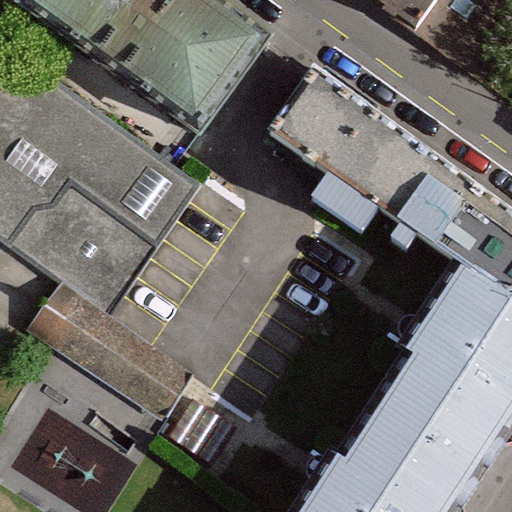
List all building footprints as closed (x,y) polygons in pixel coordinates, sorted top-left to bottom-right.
[(229,0),(15,0),(189,122),(260,22),(229,0)] [(405,0),(422,12),(430,0),(405,0)] [(511,0),(430,0),(422,12),(480,53),(511,8),(511,0)] [(0,235),(113,312),(203,180),(0,41),(0,235)] [(511,205),(310,60),(273,120),(331,160),(310,189),(364,226),(384,197),(458,248),(511,281),(511,205)] [(367,391),(481,463),(511,413),(511,281),(458,248),(367,391)] [(55,282),(24,330),(164,420),(195,372),(55,282)] [(290,511),(449,511),(481,463),(367,391),(290,511)]
